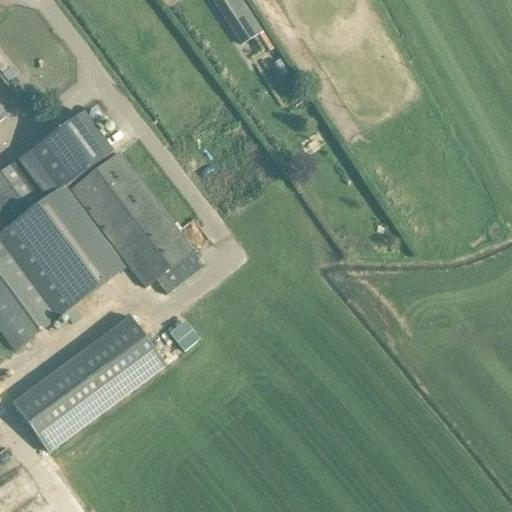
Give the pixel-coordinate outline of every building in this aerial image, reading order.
[(263,32),(242,0),(210,0),(241,47),(263,32)] [(18,73),(13,67),(3,74),(9,81),(18,73)] [(30,95),(27,103),(38,106),(40,98),(30,95)] [(32,153),(0,176),(0,333),(14,353),(64,316),(71,326),(81,318),(74,309),(122,274),(61,192),(112,154),(83,115),(32,153)] [(70,192),(145,290),(194,252),(119,155),(70,192)] [(13,406),(49,454),(166,368),(165,367),(130,319),(13,406)] [(189,333),(182,324),(169,335),(176,344),(189,333)] [(159,358),(165,367),(179,357),(197,343),(191,334),(159,358)]
